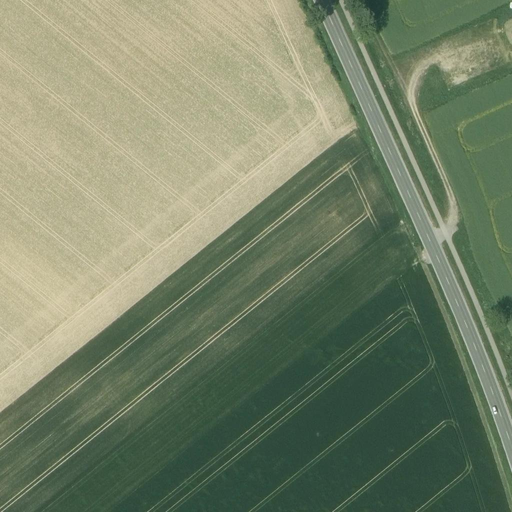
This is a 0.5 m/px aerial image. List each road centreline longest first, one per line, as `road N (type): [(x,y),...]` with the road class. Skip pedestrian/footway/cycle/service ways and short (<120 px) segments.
road 1 (secondary): [(511,444),(321,0)]
road 2 (track): [(511,25),(389,73)]
